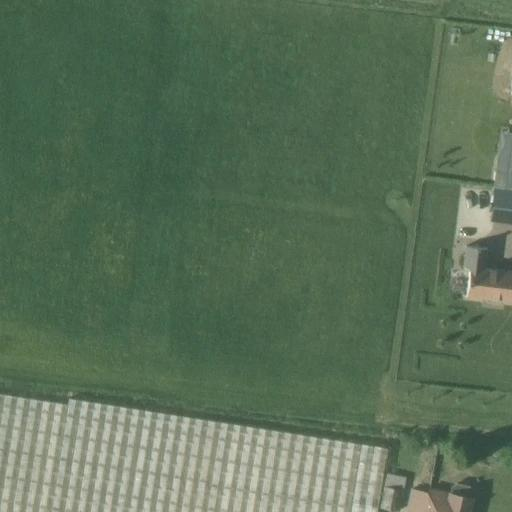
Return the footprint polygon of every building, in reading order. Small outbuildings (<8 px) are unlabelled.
[(511,191),(495,190),(491,217),(511,219),(511,191)] [(466,246),(463,267),(469,268),(466,296),(483,298),(487,299),(487,301),(499,303),(500,300),(511,301),(511,271),(487,268),(485,268),(488,249),(466,246)] [(0,393),(0,511),(376,511),(387,448),(69,398),(68,404),(0,393)] [(381,495),(378,507),(399,511),(404,491),(403,491),(406,478),(387,474),(384,486),(383,486),(381,495)] [(469,511),(472,498),(470,498),(471,489),(469,484),(456,482),(450,485),(448,493),(429,489),(428,493),(412,490),(407,511),(469,511)]
